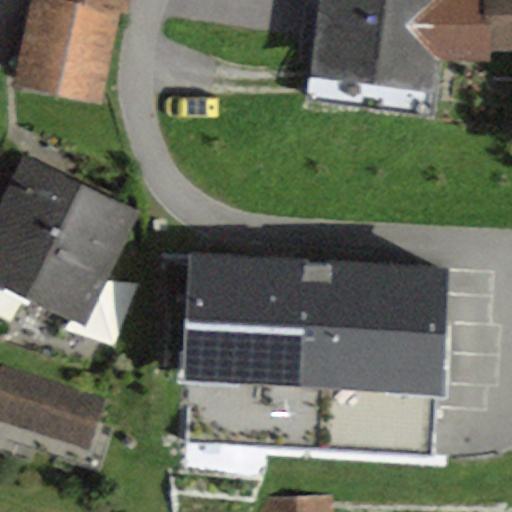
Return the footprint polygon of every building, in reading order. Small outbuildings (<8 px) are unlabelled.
[(32,0),(16,85),(104,102),(121,12),(129,13),(131,0),(32,0)] [(511,0),(324,0),(315,77),(440,92),(443,61),(495,63),(494,50),(511,50),(511,0)] [(26,155),(0,207),(0,280),(87,323),(142,210),(26,155)] [(463,265),(198,252),(189,442),(434,454),(437,394),(456,395),(463,265)] [(2,368),(0,373),(0,389),(34,400),(40,381),(2,368)] [(40,381),(34,400),(0,389),(0,421),(91,451),(107,402),(40,381)] [(329,511),(329,498),(262,503),(262,511),(329,511)]
